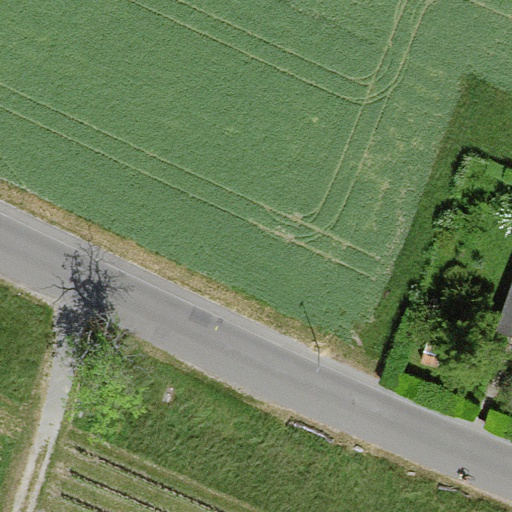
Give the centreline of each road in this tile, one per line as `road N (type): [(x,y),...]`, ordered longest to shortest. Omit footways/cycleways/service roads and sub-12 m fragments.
road 1 (unclassified): [(0,237),(342,397),(511,466)]
road 2 (track): [(75,273),(67,369),(26,511)]
